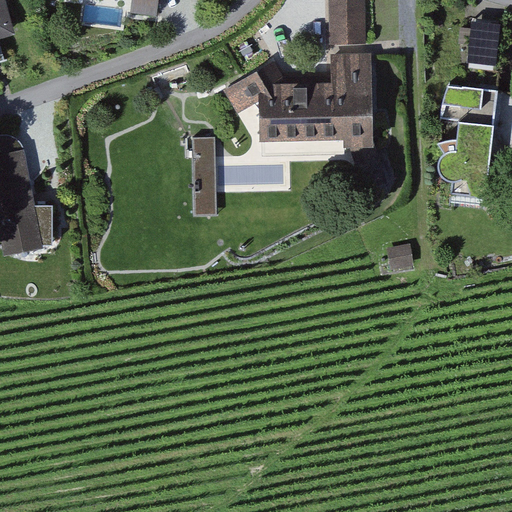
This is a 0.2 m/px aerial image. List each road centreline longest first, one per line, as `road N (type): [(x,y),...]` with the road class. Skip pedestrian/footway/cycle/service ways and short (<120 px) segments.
road 1 (residential): [(253,0),(199,38),(0,107)]
road 2 (track): [(412,56),(422,230)]
